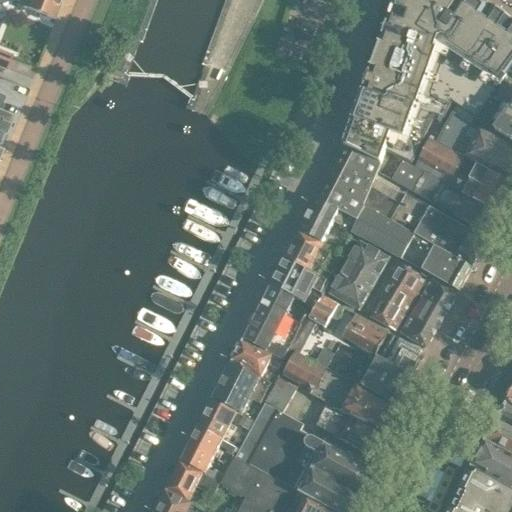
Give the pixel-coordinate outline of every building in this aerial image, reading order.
[(49,18),(54,19),(61,0),(16,0),(15,3),(23,6),(23,7),(40,14),(39,17),(48,21),(49,18)] [(371,69),(344,145),(381,165),(386,151),(412,164),(435,115),(444,119),(451,103),(452,102),(476,118),(496,92),(497,92),(511,70),(511,20),(481,0),(396,0),(380,44),(379,44),(379,45),(380,46),(373,67),(372,67),(371,67),(371,68),(371,67),(370,68),(371,69)] [(0,51),(0,67),(5,70),(11,55),(0,51)] [(511,70),(497,92),(491,100),(500,106),(503,103),(504,104),(509,107),(511,101),(511,70)] [(0,94),(0,145),(12,118),(0,112),(0,108),(5,97),(0,94)] [(491,99),(477,119),(487,126),(500,106),(491,100),(491,99)] [(510,108),(495,130),(498,133),(511,140),(511,101),(509,107),(510,108)] [(431,136),(429,139),(463,159),(477,166),(511,186),(511,147),(493,137),(481,130),(481,129),(452,112),(439,140),(431,136)] [(394,156),(383,176),(392,180),(442,209),(490,236),(501,216),(507,203),(456,173),(463,159),(429,139),(415,167),(403,160),(394,156)] [(365,206),(372,188),(378,173),(381,166),(380,165),(356,154),(343,147),(315,201),(356,224),(357,222),(364,207),(365,206)] [(511,186),(477,166),(469,181),(507,203),(511,194),(511,186)] [(407,194),(401,204),(372,188),(365,206),(364,207),(471,271),(473,268),(472,268),(487,241),(407,194)] [(334,222),(352,231),(356,224),(315,201),(299,233),(322,246),(334,222)] [(352,233),(389,252),(405,261),(459,293),(471,271),(364,207),(357,222),(356,224),(352,231),(352,233)] [(320,275),(310,270),(314,262),(322,266),(329,254),(320,249),(322,246),(299,233),(286,260),(319,277),(320,275)] [(390,258),(387,257),(360,241),(350,259),(379,276),(390,258)] [(340,277),(369,294),(379,276),(350,259),(340,277)] [(286,260),(272,287),(304,303),(311,289),(323,295),(330,282),(319,277),(286,260)] [(427,277),(403,263),(393,281),(416,295),(427,277)] [(330,294),(360,310),(369,294),(340,277),(330,294)] [(458,295),(432,280),(422,298),(448,313),(458,295)] [(416,295),(393,281),(382,301),(405,315),(416,295)] [(244,341),(283,361),(292,343),(302,323),(287,316),(295,299),(271,287),(244,341)] [(316,309),(310,318),(327,327),(332,318),(338,321),(344,308),(339,305),(322,296),(316,309)] [(448,313),(422,298),(410,318),(436,333),(448,313)] [(372,317),(396,331),(405,315),(382,301),(372,317)] [(389,333),(356,314),(344,337),(377,355),(389,333)] [(401,333),(427,348),(436,333),(410,318),(401,333)] [(387,349),(382,360),(413,377),(421,360),(419,359),(423,352),(395,336),(387,349)] [(298,340),(293,350),(296,352),(303,356),(309,345),(298,340)] [(282,361),(244,342),(233,363),(248,371),(262,378),(269,365),(278,370),(282,361)] [(324,348),(316,362),(326,369),(335,355),(324,348)] [(363,349),(346,379),(399,407),(413,377),(382,360),(363,349)] [(296,352),(284,375),(313,391),(311,395),(328,404),(343,413),(350,417),(385,437),(399,407),(346,379),(303,356),(296,352)] [(214,400),(229,408),(242,414),(261,378),(232,364),(214,400)] [(283,414),(298,388),(280,378),(274,389),(265,404),(283,414)] [(229,409),(214,401),(200,428),(223,440),(232,422),(250,431),(255,422),(229,409)] [(499,416),(511,423),(511,403),(508,401),(507,402),(499,416)] [(305,425),(283,414),(265,404),(255,422),(250,431),(236,458),(271,477),(277,481),(286,463),(298,470),(300,465),(358,498),(371,470),(301,431),(305,425)] [(328,404),(316,426),(375,460),(385,437),(350,417),(343,413),(328,404)] [(511,429),(496,421),(485,443),(511,457),(511,429)] [(200,428),(192,444),(215,456),(220,458),(223,453),(218,450),(220,446),(223,440),(200,428)] [(223,440),(220,446),(227,449),(226,452),(232,455),(236,447),(223,440)] [(472,468),(505,488),(511,492),(511,457),(485,443),(472,468)] [(182,462),(198,470),(206,474),(209,468),(215,456),(192,444),(182,462)] [(221,485),(244,497),(245,498),(237,511),(272,511),(258,504),(271,477),(236,458),(222,483),(221,485)] [(182,463),(167,492),(177,497),(189,503),(197,487),(215,496),(221,485),(222,483),(219,482),(206,475),(204,474),(182,463)] [(351,511),(358,498),(300,465),(298,470),(286,463),(277,481),(306,497),(332,511),(351,511)] [(206,474),(206,475),(219,482),(224,473),(216,469),(215,472),(209,468),(206,474)] [(511,511),(511,497),(469,473),(464,483),(450,511),(511,511)] [(332,511),(306,497),(277,481),(271,477),(258,504),(272,511),(332,511)] [(203,511),(167,493),(166,494),(156,511),(203,511)]
